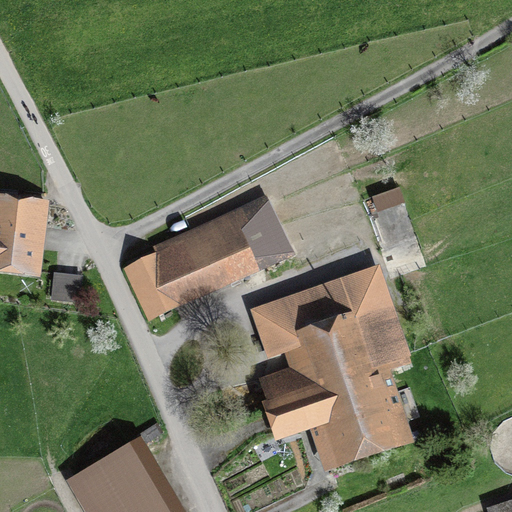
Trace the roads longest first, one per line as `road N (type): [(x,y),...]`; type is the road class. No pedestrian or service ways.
road 1 (unclassified): [(511,29),(97,246)]
road 2 (unclassified): [(97,246),(212,511)]
road 3 (unclassified): [(0,45),(97,246)]
